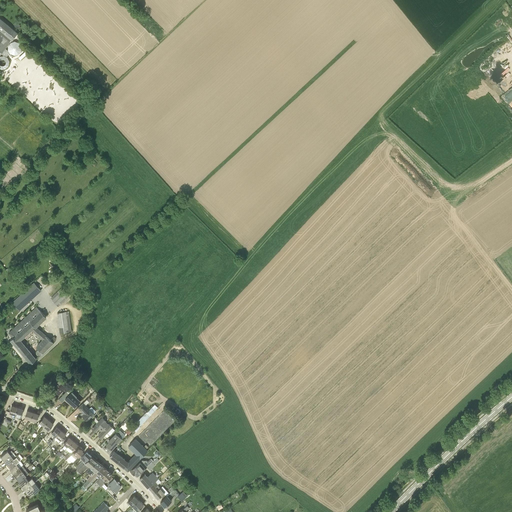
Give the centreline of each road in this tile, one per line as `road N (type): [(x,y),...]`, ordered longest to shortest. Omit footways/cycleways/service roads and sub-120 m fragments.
road 1 (unclassified): [(161,511),(53,412),(0,389)]
road 2 (tertiary): [(389,511),(511,396)]
